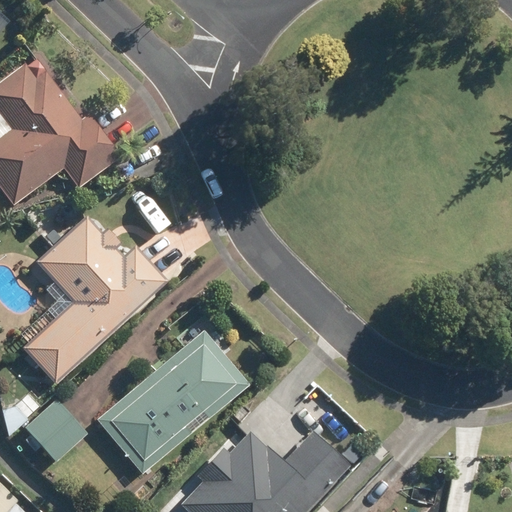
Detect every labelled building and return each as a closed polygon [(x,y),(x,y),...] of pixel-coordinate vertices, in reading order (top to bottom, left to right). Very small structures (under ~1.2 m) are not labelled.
[(25,63),(0,80),(0,114),(11,129),(0,136),(0,188),(12,205),(63,169),(77,188),(120,157),(89,114),(81,119),(38,60),(28,67),(25,63)] [(49,292),(63,308),(22,346),(55,383),(167,281),(133,244),(122,255),(116,249),(121,244),(107,228),(102,232),(86,215),(37,260),(58,284),(49,292)] [(203,330),(95,419),(141,473),(248,385),(203,330)] [(25,393),(1,416),(9,435),(38,407),(25,393)] [(56,399),(25,426),(56,461),(87,433),(56,399)] [(225,488),(210,503),(219,511),(218,511),(296,511),(312,496),(308,493),(323,479),(319,475),(339,455),(295,412),(254,453),(227,427),(195,459),(225,488)] [(0,511),(29,511),(0,482),(0,511)] [(165,487),(150,502),(160,511),(165,511),(177,499),(165,487)]
